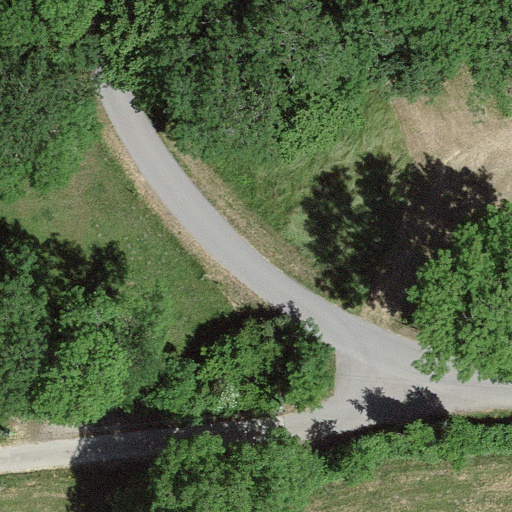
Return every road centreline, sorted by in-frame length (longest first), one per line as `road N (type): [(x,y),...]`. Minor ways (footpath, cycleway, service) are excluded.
road 1 (unclassified): [(76,0),(110,95),(166,179),(291,301),(355,350),(403,373),(511,380)]
road 2 (track): [(0,466),(326,420),(403,373)]
